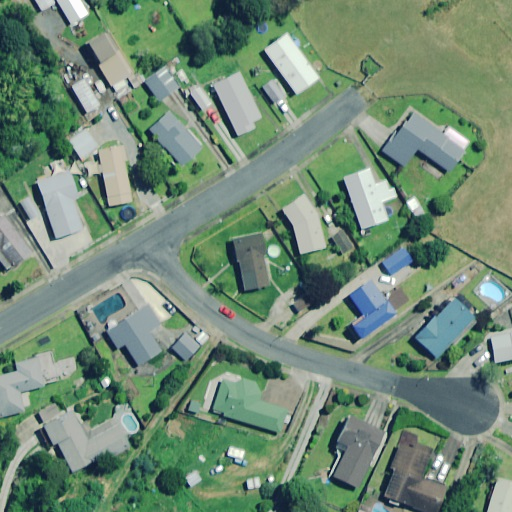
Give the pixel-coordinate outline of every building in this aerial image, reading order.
[(51,4),(49,0),(32,0),(39,11),(51,4)] [(86,15),(77,0),(54,0),(68,25),(86,15)] [(84,45),(107,85),(130,73),(106,32),(84,45)] [(316,78),(283,35),(261,52),(294,95),(316,78)] [(177,87),(162,68),(142,84),(157,102),(177,87)] [(131,89),(142,82),(138,74),(134,77),(132,73),(124,78),(131,89)] [(256,117),(232,74),(208,87),(236,137),(252,127),(249,121),(256,117)] [(97,106),(81,80),(69,87),(84,113),(97,106)] [(282,96),(270,80),(260,88),(272,104),(282,96)] [(207,104),(195,88),(187,94),(200,110),(207,104)] [(200,148),(166,112),(146,131),(180,167),(200,148)] [(461,149),(408,113),(380,153),(401,168),(414,150),(446,172),(461,149)] [(95,146),(83,129),(66,141),(77,158),(95,146)] [(129,202),(117,147),(95,152),(107,206),(129,202)] [(372,185),(366,169),(340,178),(359,230),(385,220),(379,203),(394,197),(391,188),(387,190),(383,181),(372,185)] [(74,198),(64,172),(33,184),(54,239),(80,229),(69,200),(74,198)] [(39,214),(30,197),(18,203),(27,220),(39,214)] [(321,247),(304,200),(282,208),(298,255),(321,247)] [(31,252),(4,215),(0,217),(0,266),(4,271),(31,252)] [(351,248),(340,231),(329,238),(340,255),(351,248)] [(261,254),(258,235),(228,240),(232,263),(236,262),(241,291),(264,287),(259,255),(261,254)] [(410,261),(401,248),(379,263),(388,276),(410,261)] [(358,341),(409,301),(396,285),(379,298),(365,280),(344,296),(361,317),(347,327),(358,341)] [(310,305),(304,297),(291,306),(297,314),(310,305)] [(472,320),(451,299),(411,337),(432,359),(472,320)] [(158,326),(146,306),(103,331),(114,349),(121,345),(134,367),(158,353),(146,333),(158,326)] [(511,359),(511,332),(487,338),(492,363),(511,359)] [(198,348),(182,333),(169,348),(184,362),(198,348)] [(41,387),(34,360),(13,365),(15,372),(0,376),(0,416),(20,412),(15,393),(41,387)] [(262,387),(237,379),(235,385),(218,379),(208,412),(279,434),(286,410),(258,402),(262,387)] [(58,416),(51,404),(35,413),(41,424),(39,425),(48,442),(51,440),(70,474),(99,457),(102,463),(127,449),(110,419),(81,436),(67,411),(58,416)] [(383,435),(346,416),(332,444),(342,449),(328,476),(356,491),(368,468),(366,467),(383,435)] [(427,456),(397,445),(378,497),(418,511),(433,511),(443,486),(419,478),(427,456)] [(509,511),(511,504),(511,484),(496,479),(484,511),(509,511)]
